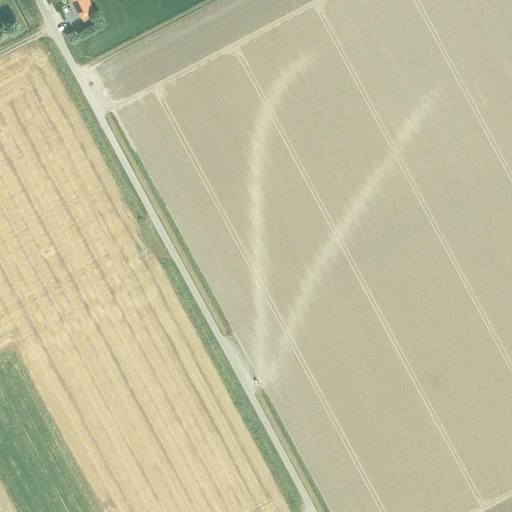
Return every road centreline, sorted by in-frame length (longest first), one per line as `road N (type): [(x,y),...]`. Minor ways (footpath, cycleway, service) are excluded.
road 1 (unclassified): [(309,511),(38,0)]
road 2 (track): [(75,71),(211,0)]
